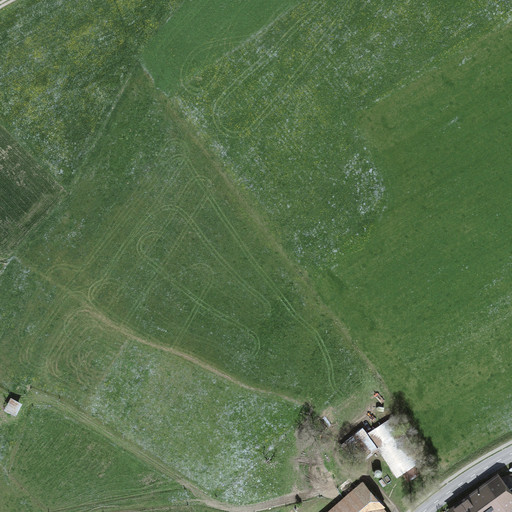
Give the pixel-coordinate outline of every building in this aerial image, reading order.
[(13,414),(19,403),(12,399),(6,410),(13,414)] [(403,473),(408,481),(428,468),(393,416),(368,433),(397,477),(403,473)] [(375,450),(361,429),(341,446),(357,465),(375,450)] [(511,511),(511,496),(498,477),(452,510),(453,511),(511,511)] [(336,511),(384,511),(364,488),(336,511)]
